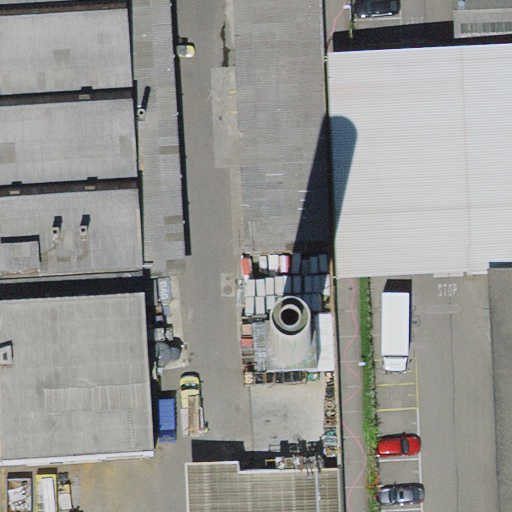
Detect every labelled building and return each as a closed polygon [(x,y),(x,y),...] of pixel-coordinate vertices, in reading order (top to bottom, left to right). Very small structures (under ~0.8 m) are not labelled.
[(0,0),(0,472),(145,464),(118,0),(0,0)] [(230,0),(243,263),(325,260),(313,0),(230,0)] [(511,511),(511,0),(446,0),(449,53),(511,50),(511,264),(478,267),(490,511),(511,511)] [(344,58),(354,272),(440,268),(478,267),(511,264),(511,50),(449,53),(433,54),(344,58)] [(332,511),(327,385),(246,389),(250,482),(225,483),(226,511),(332,511)]
